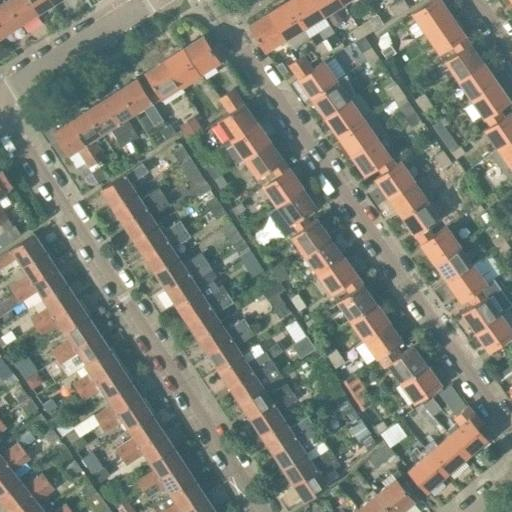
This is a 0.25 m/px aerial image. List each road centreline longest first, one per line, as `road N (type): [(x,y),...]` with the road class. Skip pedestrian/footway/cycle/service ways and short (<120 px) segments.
road 1 (residential): [(511,434),(212,0)]
road 2 (residential): [(0,102),(268,511)]
road 3 (residential): [(0,99),(148,0)]
